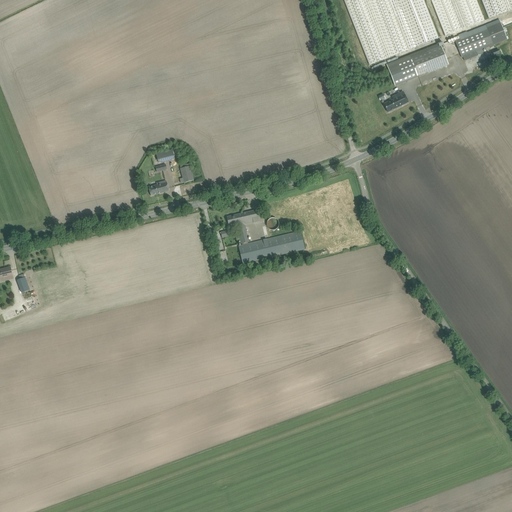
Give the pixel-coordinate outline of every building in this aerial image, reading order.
[(423,0),(344,0),(370,65),(409,50),(414,48),(439,38),(423,0)] [(467,27),(484,20),(476,0),(431,0),(445,35),(462,29),(467,27)] [(511,0),(481,0),(489,19),(511,9),(511,0)] [(462,57),(463,57),(464,61),(478,56),(476,51),(490,46),(494,45),(507,39),(500,20),(477,29),(478,32),(463,38),(460,39),(457,40),(455,41),(460,53),(462,57)] [(411,58),(418,77),(448,65),(441,46),(411,58)] [(416,77),(409,59),(388,67),(395,86),(416,77)] [(384,104),(388,112),(408,102),(403,92),(392,97),(393,100),(384,104)] [(156,154),(158,162),(175,158),(172,150),(156,154)] [(180,166),(181,169),(184,183),(194,180),(191,167),(189,167),(189,164),(180,166)] [(149,187),(151,196),(169,191),(167,182),(166,183),(166,181),(162,182),(162,184),(149,187)] [(256,210),(227,217),(228,222),(229,225),(235,224),(236,227),(237,226),(241,244),(242,243),(242,245),(239,246),(243,264),(297,251),(304,250),(300,231),(293,233),(248,244),(248,242),(249,242),(245,225),(258,221),(257,215),(256,210)] [(267,224),(267,225),(267,226),(267,227),(268,227),(268,228),(269,228),(269,229),(270,229),(270,230),(271,230),(272,230),(273,230),(274,230),(275,229),(276,229),(277,229),(277,228),(278,227),(278,226),(279,225),(279,224),(279,223),(278,223),(278,222),(278,221),(277,220),(276,220),(276,219),(275,219),(274,218),(273,218),(272,218),(271,219),(270,219),(269,219),(269,220),(268,220),(268,221),(267,222),(267,223),(267,224)] [(0,269),(0,278),(1,278),(2,281),(13,279),(11,267),(0,269)] [(57,267),(25,275),(24,274),(19,276),(20,279),(18,280),(22,293),(35,288),(35,289),(61,283),(57,267)]
